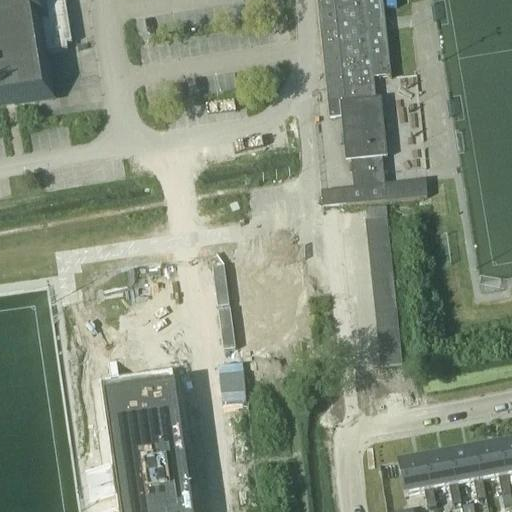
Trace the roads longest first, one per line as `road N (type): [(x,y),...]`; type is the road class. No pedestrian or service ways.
road 1 (unclassified): [(0,170),(270,121),(306,80),(304,0)]
road 2 (residential): [(353,435),(511,401)]
